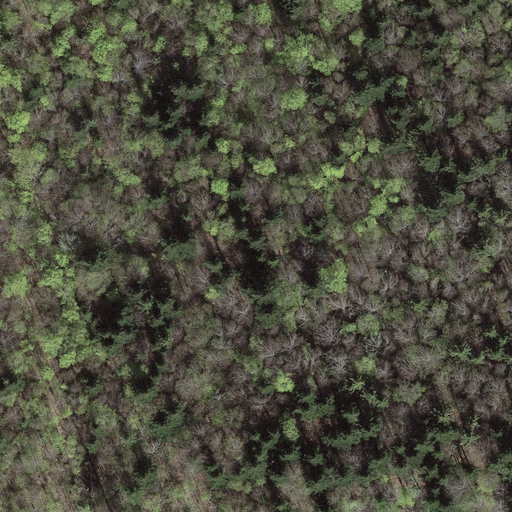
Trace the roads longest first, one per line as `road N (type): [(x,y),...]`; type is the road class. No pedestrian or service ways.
road 1 (track): [(159,448),(441,290),(511,264)]
road 2 (track): [(0,47),(145,0)]
